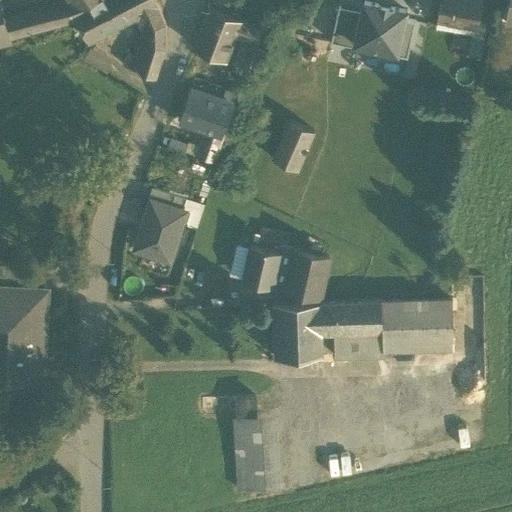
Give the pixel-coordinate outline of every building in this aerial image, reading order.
[(74,12),(77,10),(70,0),(67,4),(5,21),(9,38),(73,21),(72,13),(74,12)] [(70,0),(77,10),(95,0),(70,0)] [(89,41),(117,26),(103,0),(95,0),(77,10),(74,12),(89,41)] [(153,0),(103,0),(117,26),(140,14),(157,5),(153,0)] [(362,10),(355,41),(394,50),(396,50),(403,17),(405,9),(364,0),(362,10)] [(440,0),(438,17),(456,21),(474,24),(476,25),(479,8),(480,0),(440,0)] [(124,65),(154,79),(165,48),(165,23),(157,5),(140,14),(145,27),(144,45),(140,59),(129,54),(124,65)] [(355,41),(362,10),(338,5),(331,40),(354,45),(355,41)] [(0,42),(8,40),(0,7),(0,42)] [(194,47),(225,59),(235,34),(240,18),(209,7),(194,47)] [(474,24),(473,29),(486,31),(487,31),(491,10),(479,8),(476,25),(474,24)] [(396,50),(394,50),(393,54),(407,57),(415,20),(403,17),(396,50)] [(454,30),(456,21),(438,17),(436,27),(454,30)] [(235,62),(250,67),(260,35),(259,34),(262,26),(240,18),(235,34),(244,37),(235,62)] [(456,21),(454,30),(472,34),(473,28),(473,29),(474,24),(456,21)] [(482,55),(486,31),(473,29),(473,28),(472,34),(468,52),(482,55)] [(179,119),(206,128),(210,118),(197,114),(204,93),(189,88),(179,119)] [(210,118),(206,128),(222,133),(232,103),(204,93),(197,114),(210,118)] [(272,159),(296,169),(313,130),(289,120),(272,159)] [(212,161),(218,144),(222,133),(206,128),(197,155),(212,161)] [(227,135),(222,133),(218,144),(224,146),(227,135)] [(182,210),(186,198),(152,187),(148,199),(150,200),(182,210)] [(134,250),(169,262),(186,211),(182,210),(150,200),(134,250)] [(243,281),(273,288),(276,274),(281,253),(251,246),(243,281)] [(296,249),(290,277),(302,280),(308,252),(296,249)] [(331,257),(308,252),(302,280),(299,293),(321,298),(322,294),(331,257)] [(0,330),(0,331),(10,322),(0,321),(0,262),(27,264),(26,293),(46,285),(48,259),(0,257),(0,330)] [(0,292),(26,293),(27,264),(0,262),(0,292)] [(299,293),(302,280),(290,277),(276,274),(273,288),(299,293)] [(7,380),(10,322),(0,331),(0,330),(0,389),(46,391),(51,285),(46,285),(26,293),(42,294),(38,382),(7,380)] [(7,380),(38,382),(42,294),(26,293),(0,292),(0,321),(10,322),(7,380)] [(333,325),(334,358),(384,356),(384,350),(453,348),(452,298),(381,301),(321,302),(321,326),(333,325)] [(272,303),(274,359),(322,357),(321,326),(321,302),(272,303)] [(255,397),(235,399),(236,417),(256,416),(255,397)] [(263,415),(256,416),(236,417),(234,417),(238,489),(279,487),(275,415),(263,415)]
